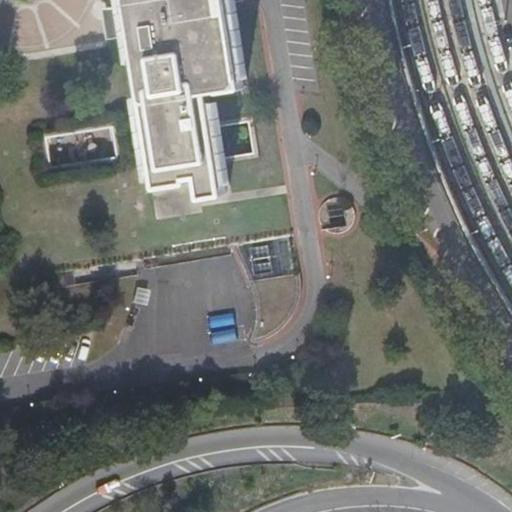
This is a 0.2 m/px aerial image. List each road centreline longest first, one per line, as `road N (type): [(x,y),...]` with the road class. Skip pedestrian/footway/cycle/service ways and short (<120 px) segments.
road 1 (trunk): [(489,511),(459,487),(408,466),(292,450),(185,463),(72,511)]
road 2 (trunk): [(511,341),(425,170),(374,0)]
road 3 (trunk): [(466,511),(394,497),(293,511)]
